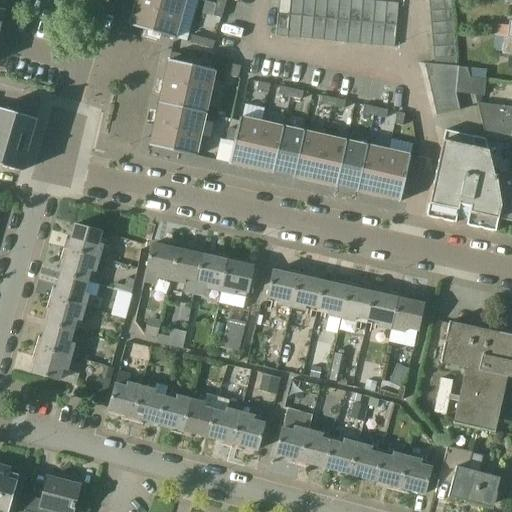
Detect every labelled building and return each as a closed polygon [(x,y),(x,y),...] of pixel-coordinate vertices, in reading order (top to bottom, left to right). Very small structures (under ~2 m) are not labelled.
[(186,0),(136,0),(129,26),(175,39),(186,0)] [(279,0),(278,13),(290,15),(291,0),(279,0)] [(291,0),(290,15),(302,16),(303,0),(291,0)] [(303,0),(302,16),(314,17),(315,0),(303,0)] [(315,0),(314,17),(326,18),(327,0),(315,0)] [(327,0),(326,18),(338,19),(339,0),(327,0)] [(339,0),(338,19),(350,20),(351,0),(339,0)] [(351,0),(350,20),(362,22),(363,0),(351,0)] [(364,0),(363,0),(362,22),(373,23),(376,1),(364,0)] [(449,0),(430,2),(431,14),(453,12),(451,0),(449,0)] [(373,23),(385,24),(387,2),(376,1),(373,23)] [(216,5),(205,2),(202,14),(213,17),(216,5)] [(387,2),(385,24),(397,25),(399,4),(387,2)] [(217,5),(214,17),(221,19),(225,7),(217,5)] [(431,14),(432,26),(454,24),(453,12),(431,14)] [(288,37),(290,15),(278,13),(276,35),(288,37)] [(300,38),(302,16),(290,15),(288,37),(300,38)] [(312,39),(314,17),(302,16),(300,38),(312,39)] [(324,40),(326,18),(314,17),(312,39),(324,40)] [(336,41),(338,19),(326,18),(324,40),(336,41)] [(347,43),(350,20),(338,19),(336,41),(347,43)] [(359,44),(362,22),(350,20),(347,43),(359,44)] [(371,45),(373,23),(362,22),(359,44),(371,45)] [(383,46),(385,24),(373,23),(371,45),(383,46)] [(395,47),(397,25),(385,24),(383,46),(395,47)] [(432,26),(433,38),(455,36),(454,24),(432,26)] [(192,35),(189,43),(201,46),(203,39),(192,35)] [(456,48),(455,36),(433,38),(434,50),(456,48)] [(511,37),(494,36),(492,53),(511,54),(511,37)] [(203,39),(201,46),(213,50),(215,42),(203,39)] [(457,61),(456,48),(434,50),(435,62),(457,61)] [(172,53),(170,61),(182,63),(184,56),(172,53)] [(170,61),(169,61),(159,104),(206,114),(215,71),(182,63),(170,61)] [(459,68),(458,61),(426,65),(428,78),(459,71),(459,68)] [(233,65),(230,77),(238,79),(241,67),(233,65)] [(456,93),(475,95),(484,96),(486,80),(470,78),(467,68),(459,68),(459,71),(457,84),(456,93)] [(457,84),(459,71),(428,78),(431,90),(457,84)] [(270,85),(258,82),(257,90),(268,92),(270,85)] [(456,93),(457,84),(431,90),(434,103),(457,97),(456,93)] [(292,89),(280,87),(278,95),(290,97),(292,89)] [(302,100),(303,92),(292,89),(290,97),(302,100)] [(334,99),(322,96),(320,104),(332,107),(334,99)] [(460,110),(457,97),(434,103),(437,115),(460,110)] [(344,109),(345,101),(334,99),(332,107),(344,109)] [(206,114),(159,104),(149,147),(196,157),(206,114)] [(508,140),(511,140),(511,107),(477,104),(478,105),(482,120),(486,138),(508,140)] [(241,116),(260,119),(262,107),(243,105),(241,116)] [(376,108),(364,105),(362,113),(374,116),(376,108)] [(0,165),(21,172),(37,120),(0,108),(0,165)] [(386,118),(388,111),(376,108),(374,116),(386,118)] [(405,114),(397,113),(394,125),(402,126),(405,114)] [(262,123),(240,118),(237,131),(234,142),(229,164),(251,169),(262,123)] [(283,128),(262,123),(251,169),(273,174),(283,128)] [(304,132),(283,128),(273,174),(294,179),(304,132)] [(229,129),(226,141),(234,142),(237,131),(229,129)] [(426,217),(435,219),(456,223),(457,218),(467,220),(466,226),(496,232),(498,220),(502,206),(497,176),(495,176),(486,140),(445,131),(426,217)] [(325,137),(304,132),(294,179),(315,184),(325,137)] [(325,137),(315,184),(336,188),(346,142),(325,137)] [(346,142),(336,188),(357,193),(367,146),(346,142)] [(367,146),(357,193),(378,198),(388,151),(367,146)] [(410,156),(388,151),(378,198),(400,203),(410,156)] [(511,177),(497,176),(502,206),(498,220),(511,222),(511,177)] [(66,240),(63,249),(98,258),(102,244),(98,243),(101,232),(75,225),(71,241),(66,240)] [(157,277),(171,281),(179,245),(170,243),(169,248),(152,244),(146,270),(158,273),(157,277)] [(179,245),(171,281),(185,284),(183,293),(194,295),(203,256),(187,252),(188,247),(179,245)] [(94,273),(98,258),(63,249),(61,257),(66,259),(61,274),(87,282),(90,271),(94,273)] [(203,256),(194,295),(205,298),(207,289),(221,292),(229,256),(220,254),(219,259),(203,256)] [(229,256),(221,292),(235,295),(236,290),(248,293),(253,266),(237,263),(238,259),(229,256)] [(278,304),(292,307),(300,272),(290,270),(289,275),(273,271),(267,297),(279,300),(278,304)] [(300,272),(292,307),(306,311),(307,306),(318,308),(323,283),(308,279),(309,274),(300,272)] [(84,292),(87,282),(61,274),(57,290),(52,289),(49,298),(84,308),(89,294),(84,292)] [(112,289),(130,294),(134,280),(126,278),(124,286),(114,283),(112,289)] [(323,283),(318,308),(328,311),(327,315),(341,319),(349,283),(340,281),(339,286),(323,283)] [(349,283),(341,319),(356,322),(357,317),(368,319),(373,294),(357,290),(359,285),(349,283)] [(373,294),(368,319),(378,322),(377,327),(392,330),(399,294),(390,292),(389,297),(373,294)] [(399,294),(392,330),(406,333),(407,328),(419,331),(424,304),(408,301),(409,297),(399,294)] [(80,322),(84,308),(49,298),(47,307),(52,308),(47,324),(73,331),(76,321),(80,322)] [(144,335),(157,338),(161,321),(148,318),(144,334),(144,335)] [(240,350),(245,323),(229,320),(223,347),(240,350)] [(511,351),(511,335),(472,327),(449,322),(441,363),(465,368),(453,424),(494,433),(506,377),(510,361),(511,351)] [(70,343),(73,331),(47,324),(43,339),(38,338),(35,347),(70,357),(74,344),(70,343)] [(157,343),(183,349),(186,333),(171,329),(169,338),(159,335),(157,343)] [(66,371),(70,357),(35,347),(33,356),(38,357),(33,373),(70,384),(73,373),(66,371)] [(338,383),(344,356),(335,354),(329,381),(338,383)] [(397,364),(389,383),(400,388),(408,369),(397,364)] [(312,366),(309,376),(319,378),(321,368),(312,366)] [(103,368),(100,378),(109,381),(110,376),(112,371),(103,368)] [(262,375),(259,392),(276,396),(280,379),(262,375)] [(377,383),(367,381),(365,389),(375,391),(377,383)] [(123,419),(132,422),(142,387),(127,383),(126,388),(115,385),(108,410),(125,415),(123,419)] [(142,387),(132,422),(141,424),(143,419),(158,424),(165,398),(156,395),(157,391),(142,387)] [(361,395),(360,395),(352,393),(350,400),(359,403),(361,395)] [(165,398),(158,424),(174,428),(173,433),(182,435),(191,400),(177,396),(176,401),(165,398)] [(370,398),(368,406),(377,409),(379,400),(370,398)] [(191,400),(182,435),(191,437),(192,433),(208,437),(214,411),(203,408),(204,403),(191,400)] [(366,407),(356,404),(352,419),(362,422),(366,407)] [(222,446),(231,448),(241,413),(227,409),(225,414),(214,411),(208,437),(224,441),(222,446)] [(299,466),(309,431),(312,416),(287,410),(275,454),(292,459),(290,464),(299,466)] [(241,413),(231,448),(240,450),(242,446),(258,450),(265,424),(254,421),(255,417),(241,413)] [(309,431),(299,466),(308,468),(309,464),(325,468),(332,442),(322,439),(324,435),(309,431)] [(332,442),(325,468),(341,472),(340,477),(349,479),(358,444),(344,440),(342,445),(332,442)] [(371,447),(358,444),(349,479),(358,481),(359,477),(375,481),(381,455),(370,452),(371,447)] [(448,446),(439,480),(452,484),(448,497),(465,502),(464,504),(477,508),(479,502),(492,505),(495,491),(496,492),(500,478),(468,469),(472,452),(448,446)] [(381,455),(375,481),(390,485),(389,490),(398,492),(408,457),(393,453),(392,458),(381,455)] [(408,457),(398,492),(407,494),(408,490),(425,494),(432,468),(422,466),(423,461),(408,457)] [(0,511),(9,511),(18,482),(8,479),(11,469),(0,465),(0,511)] [(48,477),(42,501),(26,497),(20,511),(54,511),(55,511),(73,511),(80,486),(48,477)]
